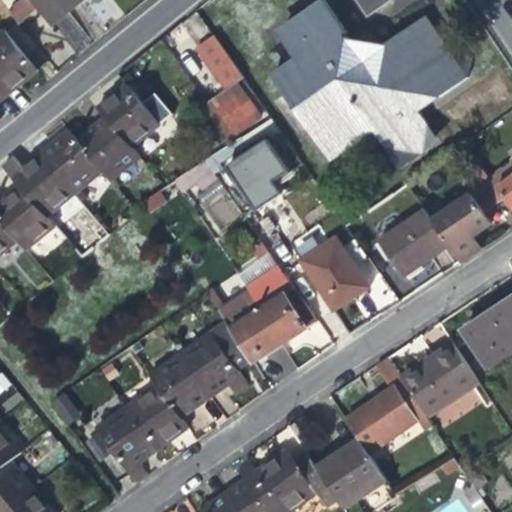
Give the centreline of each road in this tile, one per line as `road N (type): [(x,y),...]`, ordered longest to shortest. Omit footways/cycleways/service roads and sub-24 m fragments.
road 1 (residential): [(128,511),(511,250)]
road 2 (residential): [(0,146),(178,0)]
